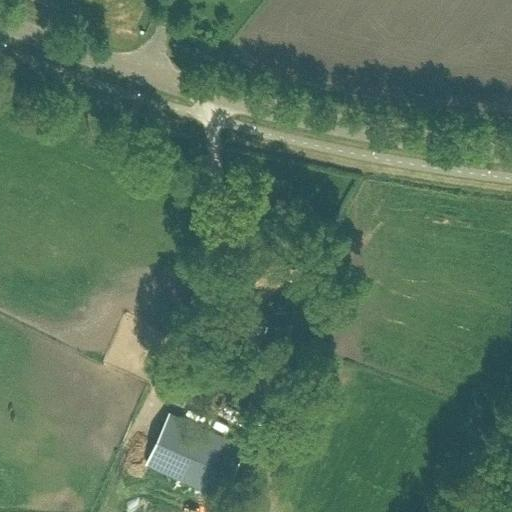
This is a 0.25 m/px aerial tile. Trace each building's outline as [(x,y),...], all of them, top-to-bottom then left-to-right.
[(384,217),(396,189),(364,174),(351,202),(384,217)] [(295,269),(262,237),(234,265),(267,298),(295,269)] [(298,347),(272,337),(245,410),(271,420),(298,347)] [(251,351),(238,346),(231,361),(215,354),(206,373),(183,362),(174,381),(226,406),(251,351)] [(245,444),(170,410),(147,462),(222,495),(245,444)] [(274,434),(265,430),(256,453),(265,456),(274,434)]
